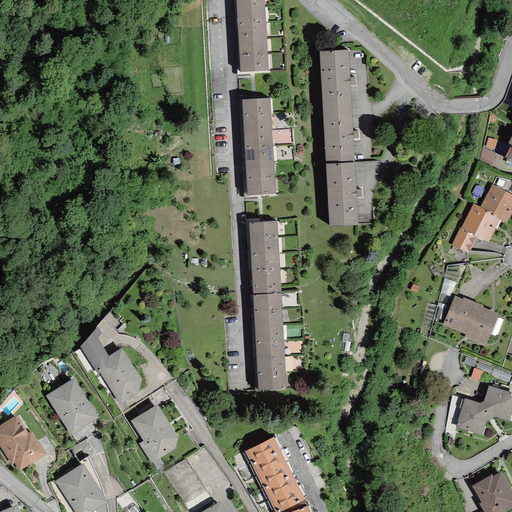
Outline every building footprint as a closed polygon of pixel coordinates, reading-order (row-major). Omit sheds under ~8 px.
[(238,0),(242,68),(265,67),(260,0),(238,0)] [(332,225),(353,224),(344,50),(322,51),(332,225)] [(250,194),(273,193),(267,98),(244,99),(250,194)] [(485,146),(481,156),(492,161),(497,150),(485,146)] [(511,196),(511,192),(510,191),(511,186),(511,182),(511,181),(497,177),(492,187),(511,196)] [(504,220),(511,205),(511,196),(492,187),(482,208),(475,204),(464,228),(474,233),(486,239),(497,216),(504,220)] [(260,387),(282,386),(273,221),(251,222),(260,387)] [(466,251),(474,233),(464,228),(461,227),(453,245),(466,251)] [(417,292),(419,287),(413,284),(410,289),(417,292)] [(484,342),(495,314),(455,299),(446,322),(469,331),(467,335),(484,342)] [(442,319),(445,308),(438,307),(436,317),(442,319)] [(108,329),(78,347),(113,406),(144,387),(108,329)] [(509,381),(511,375),(497,370),(495,376),(509,381)] [(67,379),(42,396),(68,434),(93,417),(67,379)] [(425,389),(427,381),(416,380),(415,388),(425,389)] [(511,402),(511,399),(511,394),(490,388),(486,401),(479,404),(465,399),(457,424),(479,432),(483,419),(494,412),(507,416),(511,402)] [(457,424),(465,399),(452,394),(447,421),(457,424)] [(153,405),(126,420),(148,459),(175,444),(153,405)] [(16,415),(0,423),(0,451),(9,468),(37,453),(16,415)] [(277,509),(300,498),(269,438),(247,450),(277,509)] [(185,459),(162,472),(184,509),(207,496),(185,459)] [(77,462),(51,479),(73,511),(83,511),(102,500),(77,462)] [(497,511),(511,503),(511,495),(500,475),(492,479),(490,476),(475,486),(484,502),(482,503),(486,511),(497,511)] [(219,511),(212,501),(195,511),(219,511)] [(17,511),(13,502),(0,506),(0,511),(17,511)]
